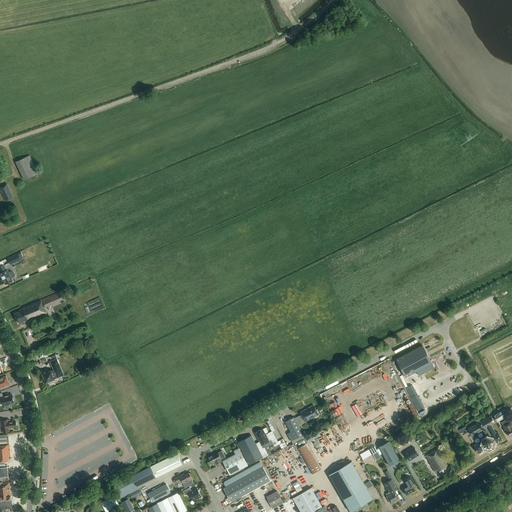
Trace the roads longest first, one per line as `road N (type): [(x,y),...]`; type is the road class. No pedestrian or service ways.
road 1 (unclassified): [(0,143),(273,46),(334,0)]
road 2 (unclassified): [(218,504),(192,454),(441,325)]
road 3 (tertiary): [(29,511),(30,406),(0,324)]
